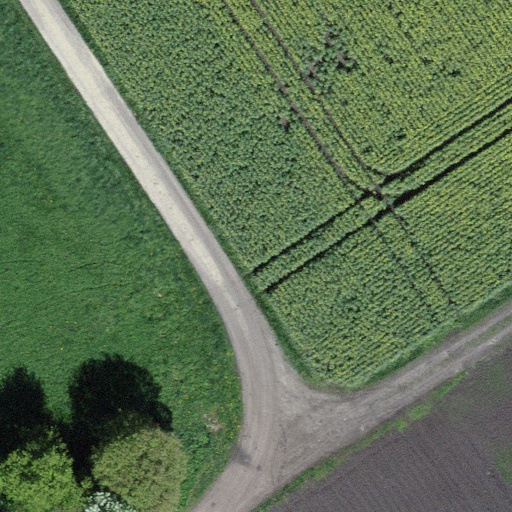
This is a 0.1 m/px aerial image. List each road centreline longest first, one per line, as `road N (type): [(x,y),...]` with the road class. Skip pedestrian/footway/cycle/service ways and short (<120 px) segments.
road 1 (track): [(297,429),(13,0)]
road 2 (track): [(181,511),(511,290)]
